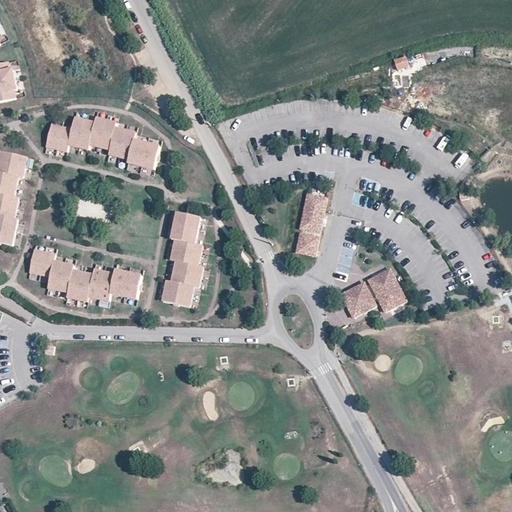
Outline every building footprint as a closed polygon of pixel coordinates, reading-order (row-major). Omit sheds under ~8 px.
[(410,68),(406,58),(395,61),(399,72),(410,68)] [(3,65),(4,73),(11,71),(9,63),(3,65)] [(3,65),(0,65),(0,84),(16,81),(14,71),(11,71),(4,73),(3,65)] [(0,103),(10,101),(9,93),(15,92),(18,92),(16,81),(0,84),(0,103)] [(15,92),(9,93),(10,101),(17,100),(15,92)] [(70,146),(90,151),(91,146),(96,124),(76,120),(74,131),(70,146)] [(91,146),(111,151),(117,129),(118,125),(97,120),(96,124),(91,146)] [(70,146),(74,131),(53,126),(51,134),(49,134),(48,139),(49,139),(47,148),(68,153),(70,146)] [(111,151),(110,156),(130,161),(135,141),(137,134),(117,129),(111,151)] [(159,157),(162,148),(135,141),(130,161),(129,164),(156,171),(158,162),(159,163),(161,157),(159,157)] [(1,153),(0,159),(0,174),(19,178),(24,180),(29,159),(18,157),(18,155),(13,154),(12,155),(1,153)] [(316,181),(334,181),(334,171),(316,170),(316,181)] [(0,195),(15,199),(19,178),(0,174),(0,195)] [(360,178),(358,190),(375,192),(377,180),(360,178)] [(367,208),(370,196),(355,192),(351,204),(367,208)] [(470,199),(467,193),(459,196),(461,203),(470,199)] [(308,194),(300,231),(322,235),(329,199),(308,194)] [(0,195),(0,216),(15,220),(20,200),(15,199),(0,195)] [(196,245),(202,219),(193,217),(193,216),(188,215),(188,216),(178,214),(173,241),(177,242),(196,245)] [(0,216),(0,245),(4,247),(5,246),(14,247),(20,221),(15,220),(0,216)] [(296,254),(317,259),(321,238),(300,234),(296,254)] [(200,267),(204,247),(196,245),(177,242),(173,262),(177,263),(200,267)] [(31,274),(52,278),(55,263),(57,256),(36,251),(34,260),(33,259),(31,265),(33,265),(31,274)] [(74,272),(76,267),(55,263),(52,278),(49,289),(69,294),(74,272)] [(202,290),(206,269),(200,267),(177,263),(173,283),(195,288),(202,290)] [(116,275),(96,271),(95,276),(90,298),(111,302),(112,296),(116,275)] [(408,302),(391,271),(370,282),(375,293),(378,294),(381,299),(380,302),(386,313),(408,302)] [(90,298),(95,276),(74,272),(69,294),(68,298),(89,303),(90,298)] [(112,296),(138,301),(140,292),(142,292),(143,287),(142,287),(143,278),(116,272),(116,275),(112,296)] [(191,308),(195,288),(173,283),(168,282),(164,303),(174,305),(174,306),(180,307),(180,306),(191,308)] [(378,307),(365,284),(347,293),(345,301),(354,319),(378,307)] [(54,356),(56,347),(47,346),(46,354),(54,356)]
